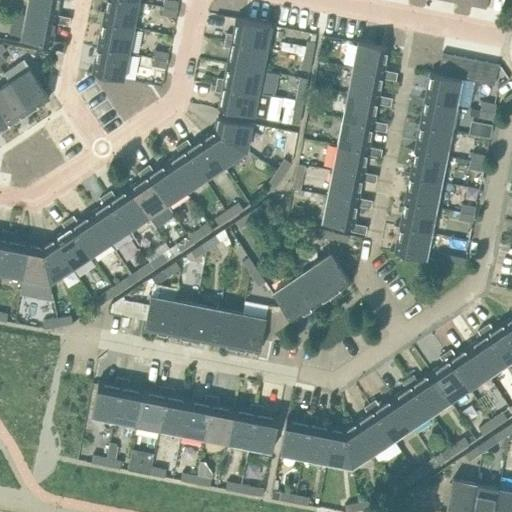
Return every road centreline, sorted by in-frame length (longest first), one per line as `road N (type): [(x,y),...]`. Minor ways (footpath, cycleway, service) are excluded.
road 1 (residential): [(63,333),(334,382),(401,336)]
road 2 (residential): [(401,336),(477,283),(511,124)]
road 3 (residential): [(196,0),(175,101),(100,152)]
road 4 (residential): [(511,36),(321,0)]
road 5 (residential): [(82,0),(64,95),(100,152)]
